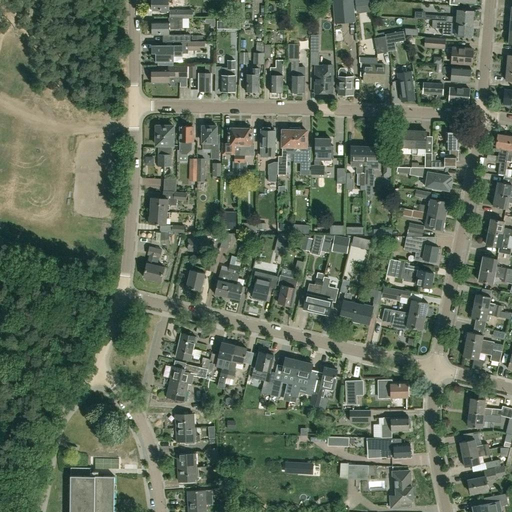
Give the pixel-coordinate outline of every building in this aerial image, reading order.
[(165,11),(169,11),(169,5),(182,5),(181,0),(152,0),(152,11),(161,11),(161,13),(165,13),(165,11)] [(352,0),(332,0),(335,22),(355,20),(352,0)] [(457,23),(472,24),(473,11),(457,10),(457,17),(452,17),(451,23),(457,23)] [(152,35),(169,35),(169,29),(183,29),(183,18),(168,18),(168,22),(152,22),(152,35)] [(451,23),(445,22),(445,29),(456,29),(456,37),(471,38),(472,24),(457,23),(451,23)] [(393,41),(404,39),(403,30),(384,33),(385,36),(387,48),(394,47),(393,41)] [(377,54),(388,52),(387,48),(385,36),(374,38),(377,54)] [(444,49),(445,38),(424,37),(424,47),(444,49)] [(190,50),(205,50),(205,41),(190,41),(190,50)] [(304,93),(305,77),(304,77),(304,67),(298,67),(299,62),(298,62),(298,44),(288,44),(288,63),(291,63),(290,92),(304,93)] [(263,64),(264,54),(263,53),(263,45),(256,45),(256,53),(254,53),(254,64),(261,64),(263,64)] [(173,62),(182,62),(182,46),(152,46),(152,53),(156,53),(156,62),(158,62),(158,66),(173,65),(173,62)] [(471,64),(472,50),(453,48),(452,62),(471,64)] [(319,65),(319,50),(311,50),(310,65),(319,65)] [(248,64),(248,59),(248,52),(240,52),(240,63),(248,64)] [(359,57),(359,63),(361,63),(360,76),(363,76),(363,82),(372,83),(372,81),(384,82),(385,65),(377,65),(364,64),(364,57),(359,57)] [(413,59),(404,60),(405,70),(413,69),(413,59)] [(228,61),(228,67),(222,67),(222,75),(221,92),(235,92),(235,61),(228,61)] [(276,67),(270,67),(270,92),(282,92),(283,61),(276,61),(276,67)] [(331,94),(332,65),(324,65),(324,67),(316,67),(315,93),(331,94)] [(196,79),(196,66),(188,66),(188,78),(196,79)] [(152,83),(169,83),(169,77),(187,77),(187,67),(168,67),(168,70),(152,70),(152,83)] [(443,73),(443,74),(451,74),(450,81),(470,83),(471,69),(451,67),(451,68),(443,67),(443,73)] [(259,92),(259,69),(252,69),(252,75),(246,75),(245,92),(259,92)] [(353,96),(353,77),(347,77),(347,71),(345,69),(341,69),(339,71),(338,96),(353,96)] [(398,78),(401,101),(414,100),(411,72),(405,73),(405,77),(398,78)] [(210,92),(211,74),(199,74),(199,91),(210,92)] [(442,95),(442,91),(442,84),(423,83),(423,93),(442,95)] [(468,103),(469,89),(450,88),(449,102),(468,103)] [(511,91),(504,91),(503,104),(511,105),(511,91)] [(210,127),(209,125),(205,125),(204,127),(202,127),(202,143),(203,143),(203,149),(211,149),(211,159),(219,159),(219,136),(216,136),(216,127),(210,127)] [(161,133),(162,126),(156,126),(156,146),(161,146),(161,149),(159,149),(158,155),(158,166),(164,166),(165,137),(164,137),(164,133),(161,133)] [(165,137),(164,166),(170,166),(171,155),(170,155),(170,149),(168,149),(168,146),(173,146),(173,126),(162,126),(161,133),(164,133),(164,137),(165,137)] [(193,143),(193,135),(192,135),(192,127),(180,126),(180,142),(179,142),(179,152),(181,154),(187,155),(191,150),(191,143),(193,143)] [(239,163),(240,129),(234,129),(234,127),(229,127),(229,129),(228,129),(228,138),(226,138),(226,144),(222,144),(222,155),(228,155),(228,153),(234,153),(234,163),(239,163)] [(254,146),(253,146),(253,138),(252,138),(252,129),(250,129),(250,128),(245,127),(245,129),(240,129),(239,163),(244,163),(244,155),(254,155),(254,146)] [(274,130),(270,130),(270,128),(263,128),(263,130),(261,130),(261,156),(274,157),(274,130)] [(278,156),(278,175),(286,175),(286,157),(287,153),(294,153),(294,128),(290,128),(288,129),(288,131),(282,131),(282,149),(282,156),(278,156)] [(311,157),(306,157),(306,131),(301,131),(301,130),(299,128),(294,128),(294,153),(298,153),(298,162),(302,163),(302,174),(310,175),(311,157)] [(412,147),(412,131),(400,130),(399,147),(400,147),(399,153),(412,154),(412,147)] [(412,147),(412,154),(417,155),(418,147),(425,148),(426,132),(412,131),(412,147)] [(458,162),(458,150),(459,133),(455,133),(453,131),(449,131),(447,133),(446,133),(446,143),(444,144),(445,147),(446,148),(445,150),(449,150),(449,156),(444,156),(444,168),(449,168),(455,168),(455,162),(458,162)] [(496,156),(495,162),(500,163),(498,174),(505,175),(507,161),(506,161),(510,137),(497,135),(495,147),(496,147),(501,147),(501,149),(500,152),(499,152),(498,156),(496,156)] [(333,159),(334,147),(331,147),(331,140),(315,140),(315,153),(316,153),(316,157),(314,157),(314,167),(311,167),(311,176),(324,176),(324,167),(321,167),(321,159),(333,159)] [(365,191),(366,147),(351,147),(351,167),(357,167),(356,174),(357,174),(357,186),(360,186),(360,191),(365,191)] [(366,147),(365,191),(365,194),(372,194),(372,186),(372,178),(373,161),(379,162),(379,148),(366,147)] [(189,181),(196,181),(197,159),(189,159),(189,181)] [(197,159),(196,181),(204,181),(205,159),(197,159)] [(277,175),(277,162),(274,162),(268,164),(268,174),(268,181),(276,181),(276,175),(277,175)] [(392,177),(392,162),(384,162),(384,177),(392,177)] [(431,167),(431,168),(425,168),(411,167),(410,175),(425,177),(424,185),(425,186),(425,187),(433,188),(432,190),(441,191),(442,190),(450,191),(451,188),(452,188),(453,178),(452,178),(452,175),(448,174),(449,168),(444,168),(431,167)] [(495,194),(511,197),(511,192),(510,192),(511,185),(497,182),(495,194)] [(429,199),(430,193),(416,190),(415,196),(429,199)] [(150,211),(167,212),(167,207),(171,207),(171,205),(176,205),(176,200),(185,200),(186,193),(174,192),(173,199),(151,198),(150,211)] [(511,197),(495,194),(492,206),(506,209),(507,203),(511,203),(511,197)] [(444,216),(447,202),(430,199),(429,206),(420,204),(419,211),(444,216)] [(298,203),(298,212),(306,212),(306,202),(298,203)] [(426,220),(425,227),(442,230),(444,216),(419,211),(413,210),(411,218),(426,220)] [(166,225),(167,212),(150,211),(149,224),(166,225)] [(224,217),(224,229),(230,229),(236,229),(236,217),(224,217)] [(502,234),(511,235),(511,229),(503,228),(504,222),(490,219),(488,231),(502,234)] [(242,232),(256,232),(256,224),(242,223),(242,232)] [(407,236),(421,237),(424,226),(409,223),(407,234),(407,236)] [(309,234),(311,226),(295,224),(294,233),(309,234)] [(330,225),(330,234),(344,234),(344,225),(330,225)] [(511,236),(511,235),(502,234),(488,231),(485,244),(499,247),(498,252),(510,255),(511,248),(508,247),(510,236),(511,236)] [(220,246),(227,248),(231,233),(223,233),(220,246)] [(311,238),(311,236),(305,234),(305,237),(304,236),(300,249),(309,251),(313,239),(311,238)] [(320,255),(325,235),(314,235),(310,253),(320,255)] [(329,252),(333,235),(325,235),(321,250),(329,252)] [(349,239),(334,236),(333,245),(348,248),(349,239)] [(424,262),(424,260),(429,261),(429,263),(438,265),(440,254),(437,254),(438,247),(426,245),(428,237),(421,237),(407,236),(404,250),(416,252),(414,260),(424,262)] [(371,240),(363,238),(361,247),(369,249),(371,240)] [(207,251),(207,239),(188,239),(188,251),(207,251)] [(159,257),(161,250),(150,247),(148,255),(150,255),(148,263),(147,263),(143,277),(160,281),(164,267),(154,265),(156,257),(159,257)] [(480,269),(511,274),(511,261),(509,269),(495,266),(497,259),(483,256),(480,269)] [(217,260),(208,258),(205,271),(214,273),(217,260)] [(390,260),(386,275),(403,278),(404,275),(416,277),(415,283),(415,284),(431,287),(433,273),(418,270),(418,267),(408,265),(408,263),(390,260)] [(227,297),(234,266),(229,264),(227,271),(220,270),(218,280),(214,294),(227,297)] [(227,297),(239,300),(244,280),(238,278),(239,275),(237,275),(239,267),(234,266),(227,297)] [(511,284),(511,274),(480,269),(478,281),(492,283),(493,277),(501,278),(500,281),(509,283),(508,284),(511,284)] [(201,291),(205,273),(190,270),(186,287),(201,291)] [(265,300),(268,287),(274,289),(277,277),(270,275),(270,277),(266,276),(266,275),(254,272),(251,288),(254,289),(252,297),(253,297),(253,299),(259,301),(259,299),(265,300)] [(291,306),(295,289),(294,288),(296,279),(280,275),(278,285),(281,286),(277,303),(291,306)] [(306,294),(303,309),(304,309),(303,310),(304,311),(309,312),(310,311),(310,310),(315,311),(319,297),(321,288),(323,279),(316,277),(315,284),(309,283),(306,294)] [(328,314),(331,301),(334,301),(335,298),(337,288),(334,288),(329,286),(328,286),(329,280),(329,278),(324,277),(323,279),(321,288),(319,297),(315,311),(321,313),(320,314),(321,315),(326,316),(327,315),(327,314),(328,314)] [(399,296),(401,290),(383,287),(382,291),(381,298),(399,301),(400,297),(400,296),(399,296)] [(371,313),(377,314),(381,298),(382,291),(371,289),(369,296),(374,297),(372,303),(373,303),(373,306),(363,304),(363,305),(356,303),(353,317),(352,320),(353,320),(353,322),(360,323),(360,322),(368,324),(371,313)] [(400,296),(400,297),(410,299),(411,292),(401,290),(399,296),(400,296)] [(352,320),(353,317),(356,303),(350,302),(352,295),(346,293),(345,296),(344,296),(340,314),(353,317),(352,320)] [(489,303),(490,297),(475,294),(473,306),(501,311),(502,306),(495,305),(489,303)] [(408,314),(425,317),(427,303),(411,300),(408,313),(408,314)] [(488,321),(490,315),(500,317),(501,311),(473,306),(471,318),(488,321)] [(408,313),(384,308),(381,320),(389,322),(390,319),(397,321),(396,324),(406,326),(406,327),(422,330),(425,317),(408,314),(408,313)] [(504,340),(506,333),(494,330),(492,337),(504,340)] [(465,344),(491,349),(492,344),(487,343),(487,342),(481,341),(482,335),(468,332),(465,344)] [(201,350),(205,351),(207,346),(194,343),(195,336),(181,333),(178,345),(201,350)] [(221,343),(218,357),(224,359),(220,377),(226,378),(234,346),(221,343)] [(501,351),(491,349),(465,344),(463,357),(477,360),(479,353),(491,355),(490,360),(499,362),(501,351)] [(190,360),(191,355),(200,357),(201,350),(178,345),(175,357),(190,360)] [(234,346),(226,378),(233,379),(237,362),(243,363),(243,362),(246,350),(246,349),(234,346)] [(254,367),(251,378),(264,381),(265,381),(273,383),(275,373),(269,371),(273,355),(259,352),(256,368),(254,367)] [(207,369),(210,360),(204,358),(202,368),(207,369)] [(299,361),(285,358),(279,382),(287,384),(285,393),(291,394),(299,361)] [(302,377),(309,378),(306,390),(312,392),(315,379),(309,378),(312,364),(312,362),(311,361),(305,359),(304,360),(303,362),(299,361),(291,394),(298,395),(302,377)] [(196,376),(206,378),(208,369),(207,369),(202,368),(197,367),(186,364),(185,371),(172,368),(171,372),(169,371),(168,377),(170,378),(170,379),(188,383),(188,384),(192,385),(194,374),(197,374),(196,376)] [(332,391),(334,383),(337,370),(324,366),(321,380),(315,379),(312,392),(309,404),(319,406),(321,397),(324,397),(325,389),(332,391)] [(219,377),(217,387),(224,389),(225,383),(226,378),(219,377)] [(184,401),(188,384),(188,383),(170,379),(166,397),(184,401)] [(347,404),(356,404),(356,395),(355,381),(346,382),(347,404)] [(274,382),(271,394),(278,396),(281,384),(274,382)] [(408,397),(407,383),(390,384),(391,390),(385,390),(385,389),(379,389),(379,398),(385,397),(390,396),(390,397),(408,397)] [(193,401),(202,402),(204,390),(194,389),(193,401)] [(468,412),(501,415),(510,418),(511,418),(511,416),(511,408),(502,406),(501,410),(484,408),(485,400),(470,398),(468,412)] [(371,422),(371,410),(349,410),(349,422),(371,422)] [(500,423),(501,415),(468,412),(467,426),(482,428),(482,421),(500,423)] [(176,428),(196,427),(195,421),(194,421),(193,414),(175,414),(176,428)] [(392,431),(409,430),(409,428),(410,428),(410,424),(409,424),(408,416),(383,417),(383,424),(381,424),(381,438),(392,437),(392,431)] [(196,427),(176,428),(176,442),(186,441),(186,444),(195,444),(195,441),(200,441),(199,434),(197,434),(196,433),(196,427)] [(348,445),(348,438),(329,437),(328,445),(348,445)] [(410,455),(412,454),(412,451),(410,450),(410,444),(402,444),(401,439),(366,438),(367,448),(382,447),(382,457),(384,457),(384,458),(394,458),(410,457),(410,455)] [(462,454),(489,449),(499,447),(498,440),(487,442),(487,444),(475,446),(474,439),(459,442),(462,454)] [(210,449),(212,464),(220,463),(217,448),(210,449)] [(501,448),(501,456),(507,456),(509,448),(501,448)] [(490,454),(489,449),(462,454),(465,467),(479,464),(477,457),(490,454)] [(178,467),(196,467),(195,453),(177,454),(178,467)] [(487,469),(494,468),(500,466),(499,459),(485,462),(487,469)] [(285,472),(299,472),(299,464),(286,463),(285,472)] [(346,477),(359,478),(359,465),(347,464),(346,477)] [(359,465),(359,478),(367,478),(367,475),(368,465),(359,465)] [(178,467),(179,481),(187,481),(187,483),(193,483),(196,482),(196,467),(178,467)] [(114,511),(114,476),(91,476),(91,468),(71,468),(70,511),(114,511)] [(484,476),(467,480),(470,494),(488,490),(486,480),(496,478),(496,477),(494,469),(483,471),(484,476)] [(411,507),(411,501),(413,501),(412,487),(411,487),(410,472),(400,472),(400,471),(392,472),(393,488),(396,488),(396,496),(390,496),(390,508),(411,507)] [(188,506),(206,505),(213,504),(212,490),(187,491),(188,506)] [(499,511),(500,511),(499,505),(508,504),(506,494),(484,498),(485,504),(473,506),(474,511),(499,511)]
